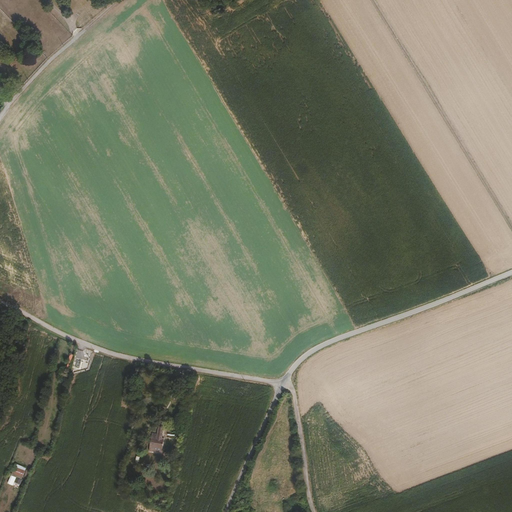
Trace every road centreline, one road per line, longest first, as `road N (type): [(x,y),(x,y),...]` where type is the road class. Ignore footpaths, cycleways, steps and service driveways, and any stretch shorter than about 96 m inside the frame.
road 1 (track): [(309,511),(287,385),(122,357),(0,301)]
road 2 (unclassified): [(226,511),(294,362),(511,269)]
road 3 (track): [(370,0),(511,227)]
road 4 (track): [(0,115),(45,62),(118,0)]
